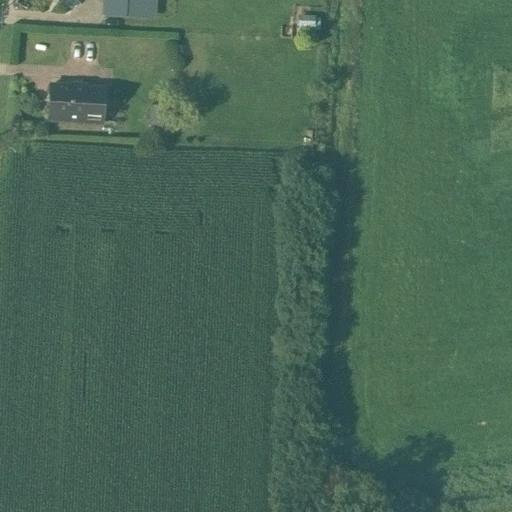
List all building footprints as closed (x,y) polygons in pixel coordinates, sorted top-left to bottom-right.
[(153,0),(104,0),(103,14),(152,18),(153,0)] [(299,16),(299,34),(317,34),(318,17),(299,16)] [(67,87),(50,86),(48,120),(85,122),(87,90),(87,86),(67,85),(67,87)] [(104,91),(87,90),(85,122),(102,123),(104,91)] [(166,107),(150,106),(149,126),(165,127),(166,107)]
